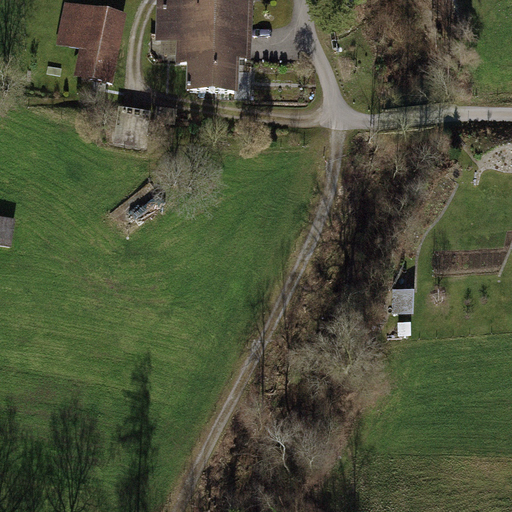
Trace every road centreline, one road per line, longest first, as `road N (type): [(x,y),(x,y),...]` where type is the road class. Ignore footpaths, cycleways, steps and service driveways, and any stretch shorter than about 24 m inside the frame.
road 1 (track): [(337,117),(325,208),(174,511)]
road 2 (track): [(337,117),(303,121),(150,98),(137,84),(134,59),(153,0)]
road 3 (track): [(511,115),(359,123),(337,117)]
road 4 (track): [(306,0),(307,30),(337,117)]
